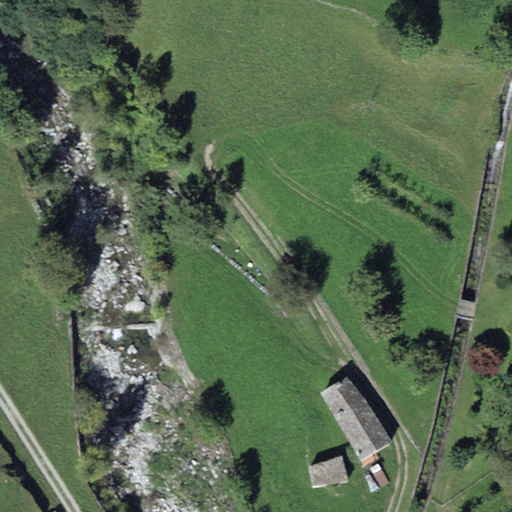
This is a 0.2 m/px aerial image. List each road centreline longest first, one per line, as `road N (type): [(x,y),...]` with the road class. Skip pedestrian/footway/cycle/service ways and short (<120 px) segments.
road 1 (track): [(394,511),(403,468),(388,415),(211,167),(210,148),(228,136),(249,143),(285,177),(384,240),(448,300),(477,310)]
road 2 (track): [(0,388),(70,511)]
